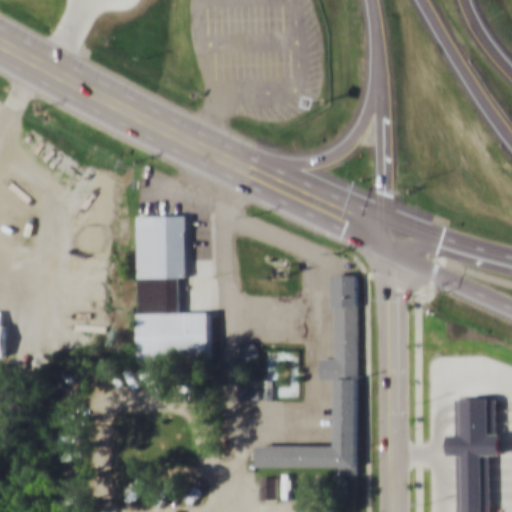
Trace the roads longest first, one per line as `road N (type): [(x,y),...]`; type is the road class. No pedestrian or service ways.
road 1 (primary): [(0,40),(389,232)]
road 2 (tertiary): [(389,232),(393,511)]
road 3 (motorway): [(381,48),(373,104),(351,146),(306,166),(244,166)]
road 4 (motorway): [(381,48),(389,232)]
road 5 (motorway): [(424,0),(511,134)]
road 6 (primary): [(389,232),(449,278),(511,305)]
road 7 (primary): [(511,255),(389,232)]
